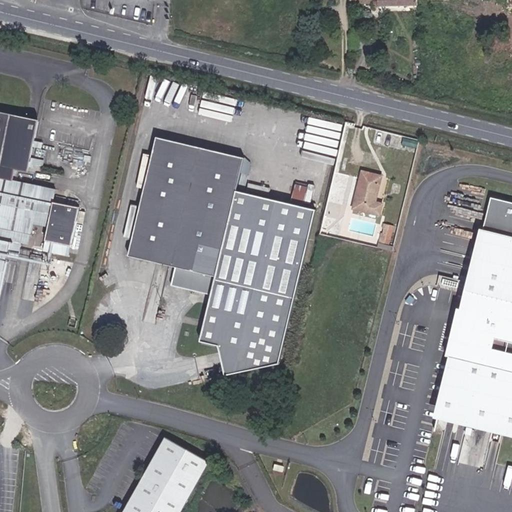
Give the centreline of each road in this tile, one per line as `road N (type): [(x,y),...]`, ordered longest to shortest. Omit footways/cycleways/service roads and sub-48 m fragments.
road 1 (secondary): [(0,11),(511,138)]
road 2 (residential): [(14,385),(25,415),(59,427),(89,406),(93,380)]
